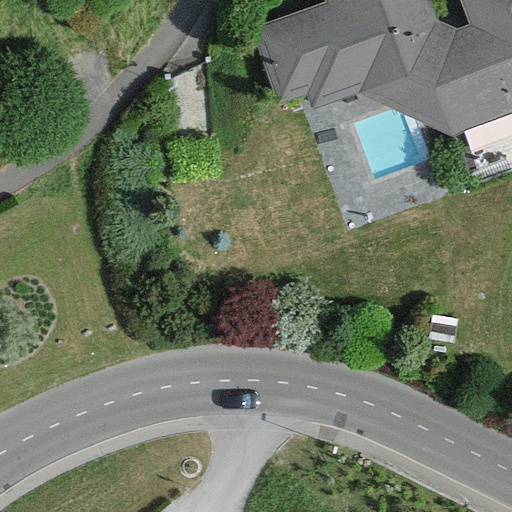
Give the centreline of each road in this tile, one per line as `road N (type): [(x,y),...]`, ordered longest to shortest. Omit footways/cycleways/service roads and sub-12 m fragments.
road 1 (tertiary): [(511,474),(326,392),(260,383),(196,384),(102,412),(0,461)]
road 2 (residential): [(201,0),(182,43),(0,169)]
